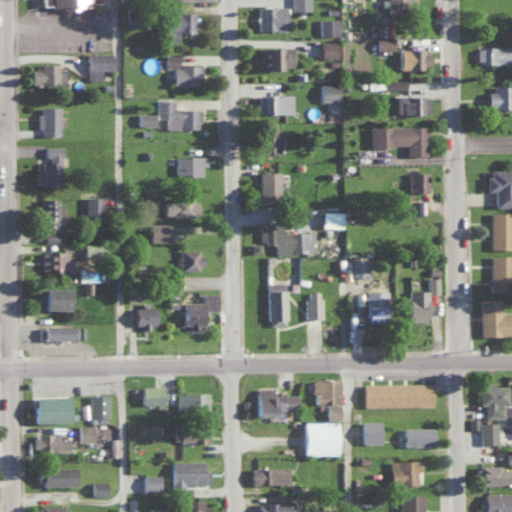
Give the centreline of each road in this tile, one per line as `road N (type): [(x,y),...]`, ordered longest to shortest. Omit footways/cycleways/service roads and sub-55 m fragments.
road 1 (residential): [(467,511),(461,0)]
road 2 (residential): [(243,511),(237,0)]
road 3 (residential): [(511,365),(0,369)]
road 4 (residential): [(8,511),(12,0)]
